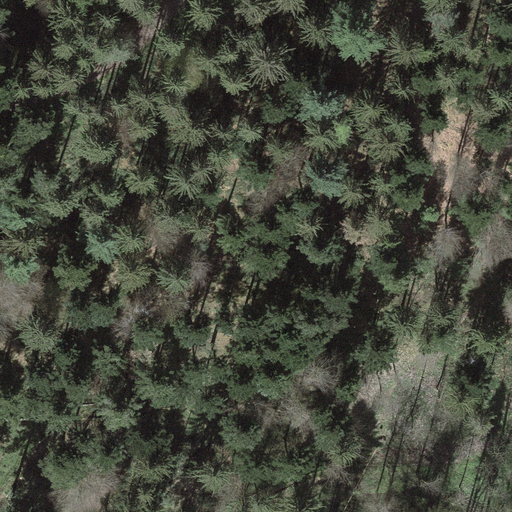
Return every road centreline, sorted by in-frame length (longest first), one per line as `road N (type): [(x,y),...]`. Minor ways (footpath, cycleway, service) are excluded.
road 1 (track): [(215,511),(361,449),(425,458),(468,449),(511,423)]
road 2 (track): [(511,258),(361,449)]
road 3 (track): [(0,105),(61,86),(130,46),(173,0)]
